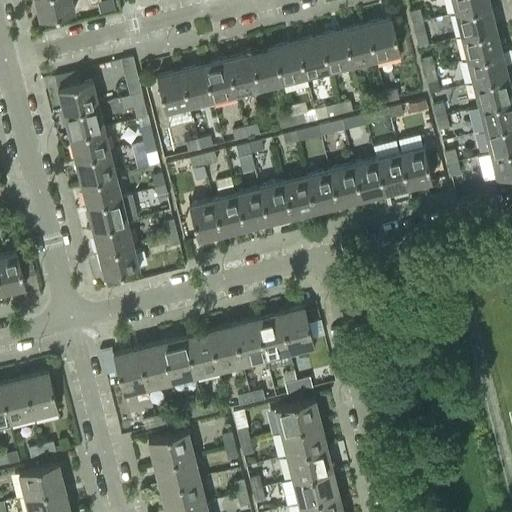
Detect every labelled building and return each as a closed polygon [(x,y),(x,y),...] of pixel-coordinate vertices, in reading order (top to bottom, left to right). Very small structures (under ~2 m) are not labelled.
[(72,0),(35,0),(40,17),(74,8),(72,0)] [(489,0),(452,0),(455,11),(490,2),(489,0)] [(490,2),(455,11),(461,34),(496,26),(490,2)] [(409,9),(412,22),(422,19),(419,7),(409,9)] [(390,15),(367,21),(375,55),(399,49),(390,15)] [(422,19),(412,22),(415,34),(425,31),(422,19)] [(367,21),(343,27),(352,61),(375,55),(367,21)] [(496,26),(461,34),(467,57),(501,49),(496,26)] [(343,27),(320,32),(329,67),(352,61),(343,27)] [(320,32),(296,38),(305,73),(329,67),(320,32)] [(296,38),(273,44),(282,79),(305,73),(296,38)] [(273,44),(250,50),(259,85),(282,79),(273,44)] [(501,49),(467,57),(473,80),(507,71),(501,49)] [(250,50),(226,56),(235,91),(259,85),(250,50)] [(421,56),(424,68),(434,66),(431,54),(421,56)] [(226,56),(203,62),(212,97),(235,91),(226,56)] [(203,62),(180,68),(189,102),(212,97),(203,62)] [(434,66),(424,68),(427,81),(437,78),(434,66)] [(156,74),(165,108),(189,102),(180,68),(156,74)] [(511,91),(507,71),(473,80),(478,103),(511,94),(511,91)] [(57,85),(63,109),(98,100),(92,77),(57,85)] [(128,79),(131,92),(141,89),(138,77),(128,79)] [(396,86),(384,89),(386,99),(399,96),(396,86)] [(141,89),(131,92),(134,104),(144,102),(141,89)] [(374,102),(386,99),(384,89),(372,93),(374,102)] [(511,94),(478,103),(484,127),(511,119),(511,94)] [(350,98),(337,101),(340,111),(352,108),(350,98)] [(98,100),(63,109),(69,132),(103,123),(98,100)] [(432,103),(435,114),(445,111),(442,100),(432,103)] [(327,114),(340,111),(337,101),(325,104),(327,114)] [(400,102),(388,105),(390,115),(403,112),(400,102)] [(390,115),(388,105),(376,108),(378,118),(390,115)] [(303,110),(290,113),(293,123),(305,120),(303,110)] [(445,111),(435,114),(439,127),(449,125),(445,111)] [(281,126),(293,123),(290,113),(278,116),(281,126)] [(354,114),(341,117),(344,127),(356,124),(354,114)] [(341,117),(329,120),(331,130),(344,127),(341,117)] [(511,119),(484,127),(490,150),(511,144),(511,119)] [(256,121),(244,124),(246,134),(259,131),(256,121)] [(103,123),(69,132),(74,156),(109,147),(103,123)] [(140,126),(143,139),(153,136),(150,123),(140,126)] [(246,134),(244,124),(232,128),(234,137),(246,134)] [(307,125),(295,128),(297,138),(309,135),(307,125)] [(295,128),(282,132),(285,142),(297,138),(295,128)] [(210,133),(197,136),(200,146),(212,143),(210,133)] [(153,136),(143,139),(146,151),(156,148),(153,136)] [(188,149),(200,146),(197,136),(185,139),(188,149)] [(260,137),(248,140),(250,150),(263,147),(260,137)] [(248,140),(236,143),(238,153),(250,150),(248,140)] [(431,178),(423,143),(398,149),(407,184),(431,178)] [(511,170),(511,144),(490,150),(496,174),(511,170)] [(109,147),(74,156),(80,179),(115,170),(109,147)] [(444,149),(447,161),(457,158),(454,147),(444,149)] [(214,149),(201,152),(204,162),(216,159),(214,149)] [(407,184),(398,149),(375,155),(384,189),(407,184)] [(204,162),(201,152),(189,155),(192,165),(204,162)] [(384,189),(375,155),(352,161),(361,195),(384,189)] [(460,171),(457,158),(447,161),(450,174),(460,171)] [(361,195),(352,161),(328,167),(337,201),(361,195)] [(337,201),(328,167),(306,172),(314,207),(337,201)] [(121,194),(115,170),(80,179),(86,202),(121,194)] [(151,173),(155,185),(164,183),(161,170),(151,173)] [(306,172),(282,178),(291,213),(314,207),(306,172)] [(282,178),(259,184),(268,219),(291,213),(282,178)] [(164,183),(155,185),(158,197),(167,195),(164,183)] [(259,184),(236,190),(244,225),(268,219),(259,184)] [(236,190),(212,196),(221,230),(244,225),(236,190)] [(131,191),(121,194),(86,202),(92,226),(127,217),(137,214),(131,191)] [(212,196),(188,202),(197,236),(221,230),(212,196)] [(132,240),(127,217),(92,226),(98,249),(132,240)] [(163,219),(166,232),(176,229),(173,217),(163,219)] [(176,229),(166,232),(169,244),(179,241),(176,229)] [(132,240),(98,249),(104,273),(138,264),(132,240)] [(27,252),(18,255),(16,249),(0,253),(0,285),(1,289),(25,284),(24,280),(33,277),(27,252)] [(314,342),(304,302),(279,308),(289,348),(314,342)] [(289,348),(279,308),(255,314),(265,354),(289,348)] [(255,314),(231,320),(241,360),(265,354),(255,314)] [(231,320),(208,326),(218,366),(241,360),(231,320)] [(208,326),(184,332),(194,372),(218,366),(208,326)] [(184,332),(160,337),(171,378),(194,372),(184,332)] [(160,337),(137,343),(147,384),(171,378),(160,337)] [(122,390),(147,384),(137,343),(112,350),(122,390)] [(47,366),(23,372),(33,413),(57,406),(47,366)] [(23,372),(0,377),(0,382),(9,419),(33,413),(23,372)] [(311,384),(308,374),(296,377),(299,387),(311,384)] [(299,387),(296,377),(284,380),(286,390),(299,387)] [(0,382),(0,420),(9,419),(0,382)] [(261,386),(248,389),(251,399),(263,396),(261,386)] [(239,402),(251,399),(248,389),(237,392),(239,402)] [(320,420),(314,394),(274,405),(280,430),(320,420)] [(214,398),(201,401),(204,411),(216,407),(214,398)] [(192,414),(204,411),(201,401),(189,404),(192,414)] [(166,410),(154,413),(156,422),(169,419),(166,410)] [(144,426),(156,422),(154,413),(141,416),(144,426)] [(325,443),(320,420),(280,430),(286,453),(325,443)] [(245,425),(236,427),(240,440),(248,438),(245,425)] [(147,436),(153,461),(193,451),(187,426),(147,436)] [(221,431),(224,444),(234,441),(230,429),(221,431)] [(52,438),(40,441),(43,451),(55,448),(52,438)] [(248,438),(240,440),(243,452),(251,450),(248,438)] [(30,454),(43,451),(40,441),(28,444),(30,454)] [(234,441),(224,444),(227,456),(237,453),(234,441)] [(331,467),(325,443),(286,453),(292,477),(331,467)] [(193,451),(153,461),(159,485),(199,475),(193,451)] [(17,469),(24,494),(64,484),(57,459),(17,469)] [(337,490),(331,467),(292,477),(298,501),(337,490)] [(261,485),(258,472),(248,474),(251,487),(261,485)] [(199,475),(159,485),(165,509),(205,499),(199,475)] [(245,488),(242,476),(233,478),(236,491),(245,488)] [(64,484),(24,494),(28,511),(50,511),(69,507),(64,484)] [(264,497),(261,485),(251,487),(255,499),(264,497)] [(248,500),(245,488),(236,491),(239,503),(248,500)] [(342,511),(337,490),(298,501),(300,511),(342,511)] [(208,511),(205,499),(165,509),(165,511),(208,511)]
